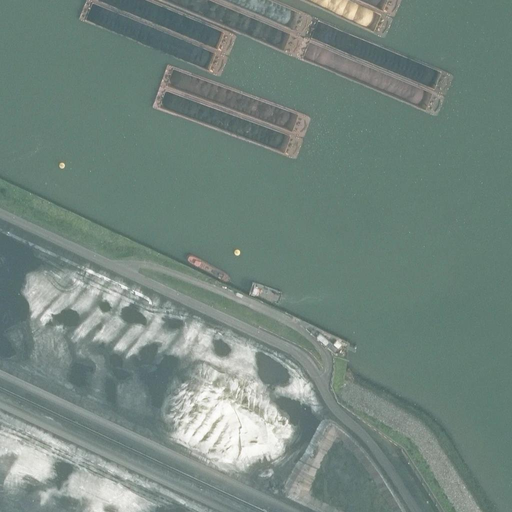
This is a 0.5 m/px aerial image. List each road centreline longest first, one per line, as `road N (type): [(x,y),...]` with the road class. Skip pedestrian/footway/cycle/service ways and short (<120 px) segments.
road 1 (track): [(0,217),(301,361),(324,405),(376,454),(411,511)]
road 2 (track): [(0,372),(297,511)]
